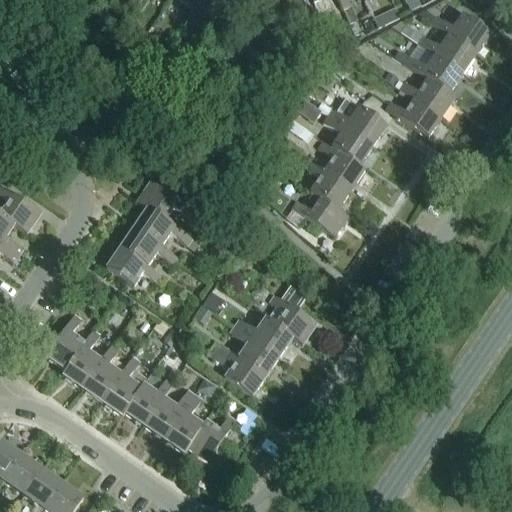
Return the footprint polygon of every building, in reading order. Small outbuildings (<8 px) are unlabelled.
[(174,0),(192,12),(200,0),(174,0)] [(219,0),(217,4),(211,0),(200,0),(192,12),(185,23),(205,36),(229,0),(219,0)] [(335,0),(342,13),(350,10),(345,0),(335,0)] [(417,1),(406,6),(410,15),(422,10),(417,1)] [(351,10),(343,14),(349,27),(358,23),(351,10)] [(427,14),(418,18),(431,27),(436,20),(427,14)] [(385,17),(373,22),(378,32),(389,27),(385,17)] [(436,21),(432,28),(449,39),(475,58),(490,37),(463,19),(453,32),(436,21)] [(406,29),(401,36),(417,48),(423,41),(406,29)] [(462,78),(475,58),(449,39),(440,52),(423,41),(417,48),(435,60),(462,78)] [(399,54),(395,61),(404,68),(409,61),(399,54)] [(449,96),(462,78),(435,60),(426,72),(409,60),(409,61),(404,68),(427,83),(428,82),(449,96)] [(331,72),(323,67),(311,84),(330,96),(337,86),(327,79),(331,72)] [(389,75),(384,83),(393,89),(398,82),(389,75)] [(419,96),(404,86),(399,93),(413,103),(441,122),(455,101),(449,96),(428,82),(427,83),(419,96)] [(427,141),(441,122),(413,103),(405,115),(390,105),(385,113),(427,141)] [(323,105),(318,112),(327,118),(372,149),(385,129),(358,111),(350,124),(323,105)] [(358,170),(372,149),(327,118),(323,125),(340,137),(332,150),(358,170)] [(315,139),(289,121),(283,130),(308,148),(315,139)] [(362,173),(358,170),(332,150),(322,143),(317,151),(332,161),(323,173),(350,191),(362,173)] [(350,191),(323,173),(309,163),(304,171),(318,181),(309,194),(319,201),(336,212),(350,191)] [(149,184),(135,204),(145,211),(163,222),(172,209),(187,220),(191,213),(149,184)] [(0,200),(6,205),(0,213),(0,218),(13,228),(25,236),(39,216),(0,189),(0,200)] [(347,219),(336,212),(319,201),(311,214),(296,204),(291,211),(293,212),(304,220),(333,240),(347,219)] [(145,211),(132,230),(160,249),(168,236),(186,248),(191,241),(163,223),(163,222),(145,211)] [(293,212),(287,222),(298,230),(304,220),(293,212)] [(4,240),(13,228),(0,218),(0,247),(17,259),(22,252),(4,240)] [(214,225),(204,218),(197,228),(207,235),(214,225)] [(132,230),(119,250),(146,269),(155,256),(172,268),(177,260),(160,249),(132,230)] [(0,247),(0,257),(12,266),(17,259),(0,247)] [(264,256),(251,247),(242,259),(256,269),(264,256)] [(119,250),(105,271),(132,290),(141,276),(156,286),(161,279),(146,269),(119,250)] [(292,340),(291,341),(302,348),(316,327),(274,298),(269,306),(283,315),(275,328),(292,340)] [(203,312),(195,324),(204,330),(212,318),(203,312)] [(64,374),(83,346),(71,338),(81,323),(74,318),(44,361),(64,374)] [(238,323),(233,330),(278,361),(291,341),(292,340),(275,328),(265,321),(256,335),(238,323)] [(245,349),(237,361),(264,380),(278,361),(233,330),(228,337),(245,349)] [(92,334),(83,346),(64,374),(61,379),(81,392),(100,364),(87,355),(99,338),(92,334)] [(171,334),(163,345),(170,350),(177,338),(171,334)] [(208,343),(197,336),(191,344),(202,351),(208,343)] [(81,392),(101,406),(120,378),(107,369),(119,352),(112,347),(100,364),(81,392)] [(251,401),(264,380),(237,361),(216,347),(207,360),(228,374),(223,381),(251,401)] [(132,360),(120,378),(101,406),(121,420),(124,416),(140,391),(127,383),(139,365),(132,360)] [(173,372),(168,379),(175,384),(180,377),(173,372)] [(124,416),(144,430),(163,402),(175,384),(168,379),(156,397),(142,388),(140,391),(124,416)] [(205,383),(198,394),(205,398),(210,397),(215,390),(205,383)] [(176,411),(163,402),(144,430),(164,443),(194,398),(187,393),(176,411)] [(201,403),(194,398),(164,443),(184,457),(187,452),(202,428),(189,420),(201,403)] [(205,424),(202,428),(187,452),(207,465),(236,424),(228,419),(218,433),(205,424)] [(0,488),(3,484),(21,459),(0,444),(0,488)] [(41,473),(21,459),(3,484),(24,498),(41,473)] [(24,498),(43,511),(44,511),(61,487),(41,473),(24,498)] [(74,511),(82,502),(61,487),(44,511),(74,511)]
